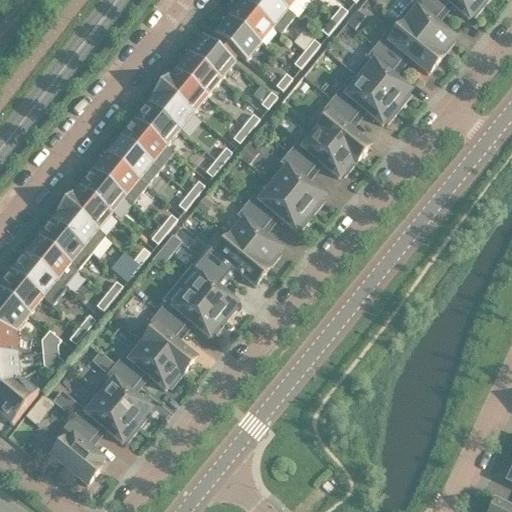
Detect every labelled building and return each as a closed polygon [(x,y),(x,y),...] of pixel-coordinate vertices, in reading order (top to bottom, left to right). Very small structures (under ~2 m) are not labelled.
[(294,18),(272,0),(244,0),(242,3),(281,35),(294,18)] [(287,12),(296,0),(272,0),(294,18),(295,18),(287,12)] [(424,0),(412,0),(396,21),(441,58),(442,58),(442,57),(452,44),(449,42),(453,38),(433,22),(440,13),(424,0)] [(473,19),(484,5),(478,0),(424,0),(440,13),(447,4),(467,20),(471,16),(473,19)] [(280,36),(281,35),(242,3),(228,20),(260,46),(273,30),(280,36)] [(337,25),(347,13),(341,8),(331,20),(337,25)] [(356,12),(346,24),(354,30),(364,18),(356,12)] [(245,63),(260,46),(228,20),(214,37),(216,39),(215,40),(237,57),(245,63)] [(321,32),(327,37),(337,25),(331,20),(321,32)] [(427,76),(441,58),(396,21),(374,48),(397,66),(404,57),(427,76)] [(189,56),(219,81),(220,82),(234,64),(232,63),(233,62),(211,44),(211,45),(203,39),(189,56)] [(303,53),(310,58),(320,46),(313,41),(303,53)] [(352,74),(361,81),(398,111),(409,98),(406,96),(409,92),(389,75),(397,66),(374,48),(352,74)] [(293,66),(300,71),(310,58),(303,53),(293,66)] [(206,99),(220,82),(219,81),(189,56),(175,73),(206,99)] [(168,78),(159,88),(193,115),(206,99),(175,73),(170,80),(168,78)] [(398,111),(361,81),(352,74),(331,101),(353,119),(361,110),(381,127),(384,123),(387,125),(398,111)] [(282,93),(291,81),(292,80),(285,75),(275,88),(282,93)] [(179,132),(193,115),(159,88),(151,98),(153,100),(148,106),(179,132)] [(260,106),(267,111),(277,99),(270,94),(260,106)] [(346,128),(353,119),(331,101),(322,111),(330,117),(317,133),(355,165),(369,147),(346,128)] [(134,123),(173,155),(173,154),(166,148),(179,132),(148,106),(134,123)] [(249,133),(259,121),(252,116),(242,128),(249,133)] [(159,172),(173,155),(134,123),(120,140),(159,172)] [(249,133),(242,128),(233,140),(239,145),(249,133)] [(296,144),(287,154),(310,172),(317,163),(338,180),(341,176),(344,178),(355,165),(317,133),(303,150),(296,144)] [(158,172),(159,172),(120,140),(107,157),(145,188),(146,188),(139,182),(151,166),(158,172)] [(249,164),(257,153),(248,146),(240,157),(249,164)] [(221,167),(231,154),(225,149),(215,161),(221,167)] [(287,170),(273,186),(311,218),(322,204),(320,202),(323,198),(302,181),(310,172),(287,154),(279,164),(287,170)] [(107,157),(93,174),(132,205),(145,188),(107,157)] [(205,174),(211,179),(221,167),(215,161),(205,174)] [(131,206),(132,205),(93,174),(79,190),(111,216),(124,200),(131,206)] [(188,195),(194,200),(204,188),(198,183),(188,195)] [(300,231),(311,218),(273,186),(260,203),(252,197),(244,207),(267,225),(274,216),(294,233),(297,229),(300,231)] [(72,195),(64,205),(105,239),(105,238),(98,232),(111,216),(79,190),(74,197),(72,195)] [(184,212),(194,200),(188,195),(178,207),(184,212)] [(213,206),(204,199),(196,207),(206,215),(213,206)] [(91,255),(105,239),(64,205),(56,215),(57,217),(52,224),(91,255)] [(243,223),(230,239),(268,271),(279,257),(276,255),(279,251),(259,235),(267,225),(244,207),(236,217),(243,223)] [(161,229),(167,234),(177,221),(170,216),(161,229)] [(52,224),(38,240),(77,272),(91,255),(52,224)] [(157,246),(167,234),(161,229),(151,241),(157,246)] [(209,250),(201,260),(223,278),(231,269),(254,288),(268,271),(230,239),(217,256),(209,250)] [(77,273),(77,272),(38,240),(25,257),(56,283),(69,267),(77,273)] [(133,262),(139,267),(149,255),(143,250),(133,262)] [(163,262),(157,256),(151,263),(158,269),(163,262)] [(11,274),(43,300),(56,283),(25,257),(11,274)] [(216,288),(223,278),(201,260),(192,270),(200,276),(186,293),(225,324),(236,310),(233,308),(236,304),(216,288)] [(123,274),(130,279),(139,267),(133,262),(123,274)] [(0,292),(29,316),(43,300),(11,274),(0,287),(0,292)] [(106,295),(112,301),(122,288),(116,283),(106,295)] [(0,329),(14,334),(29,316),(0,292),(0,329)] [(166,303),(157,313),(180,331),(188,322),(208,339),(211,335),(213,337),(225,324),(186,293),(173,309),(166,303)] [(112,301),(106,295),(96,308),(102,313),(112,301)] [(173,341),(180,331),(157,313),(149,323),(156,329),(143,346),(181,377),(195,359),(173,341)] [(79,329),(85,334),(95,322),(89,317),(79,329)] [(0,329),(0,358),(17,357),(14,334),(0,329)] [(79,329),(69,341),(75,346),(85,334),(79,329)] [(48,332),(40,342),(57,347),(61,342),(48,332)] [(57,347),(40,342),(42,355),(58,353),(57,347)] [(170,390),(181,377),(143,346),(130,362),(122,356),(114,366),(137,385),(144,375),(164,392),(167,388),(170,390)] [(58,353),(42,355),(43,367),(58,359),(58,353)] [(100,353),(93,363),(106,371),(113,361),(100,353)] [(0,390),(19,380),(17,357),(0,358),(0,390)] [(58,359),(43,367),(53,375),(63,363),(58,359)] [(113,382),(100,398),(138,430),(149,416),(146,414),(149,410),(129,394),(137,385),(114,366),(106,376),(113,382)] [(38,395),(19,380),(0,390),(0,417),(12,427),(38,395)] [(71,415),(79,404),(62,391),(54,403),(71,415)] [(24,419),(34,428),(52,406),(42,397),(24,419)] [(127,443),(138,430),(100,398),(86,415),(79,409),(71,419),(93,438),(101,428),(121,445),(124,441),(127,443)] [(93,438),(71,419),(43,452),(62,467),(59,470),(70,478),(72,476),(86,487),(101,469),(99,468),(104,462),(86,447),(93,438)] [(326,481),(321,487),(326,492),(332,487),(326,481)] [(490,511),(511,511),(511,510),(495,503),(490,511)]
